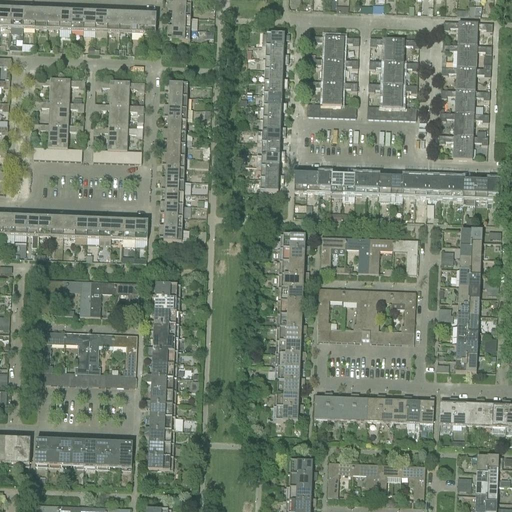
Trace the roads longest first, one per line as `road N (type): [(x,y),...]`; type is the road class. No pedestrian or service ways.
road 1 (residential): [(410,168),(298,163),(299,126),(411,129)]
road 2 (residential): [(423,357),(322,354),(321,385),(421,389)]
road 3 (residential): [(43,432),(128,434),(129,396),(44,393)]
road 4 (residential): [(37,207),(38,171),(85,172),(143,175),(142,211)]
road 5 (residential): [(14,430),(20,268)]
road 6 (residential): [(499,392),(505,234)]
